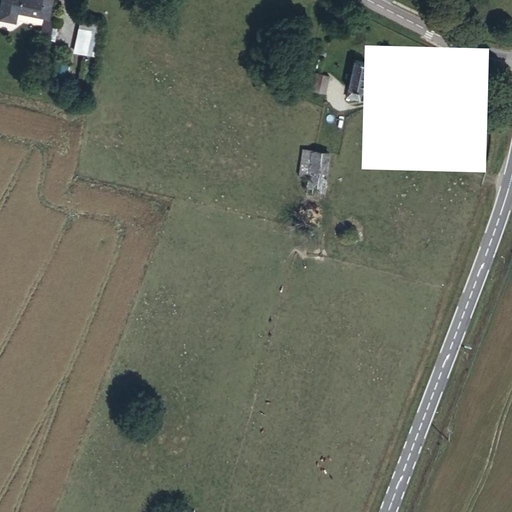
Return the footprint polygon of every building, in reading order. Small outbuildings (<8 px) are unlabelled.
[(42,14),(40,34),(50,36),(55,7),(52,2),(52,0),(2,0),(0,15),(0,16),(17,19),(18,10),(42,14)] [(72,50),(92,55),(100,21),(79,16),(72,50)] [(361,96),(368,59),(354,56),(347,93),(361,96)] [(325,94),(328,75),(315,72),(311,91),(325,94)] [(323,189),(329,150),(313,146),(306,187),(323,189)]
